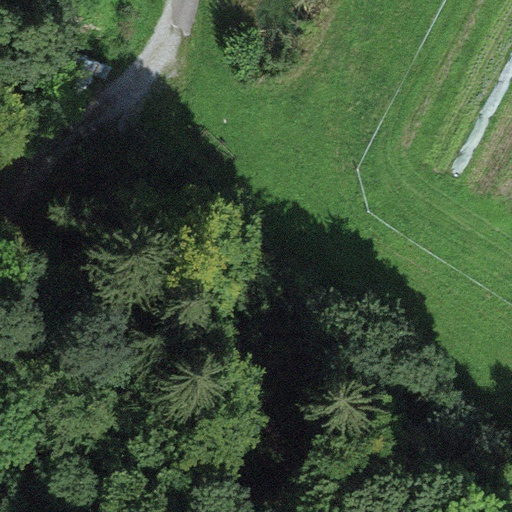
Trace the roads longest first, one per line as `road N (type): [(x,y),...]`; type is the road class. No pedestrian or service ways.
road 1 (track): [(0,349),(164,85),(188,0)]
road 2 (track): [(57,511),(0,395)]
